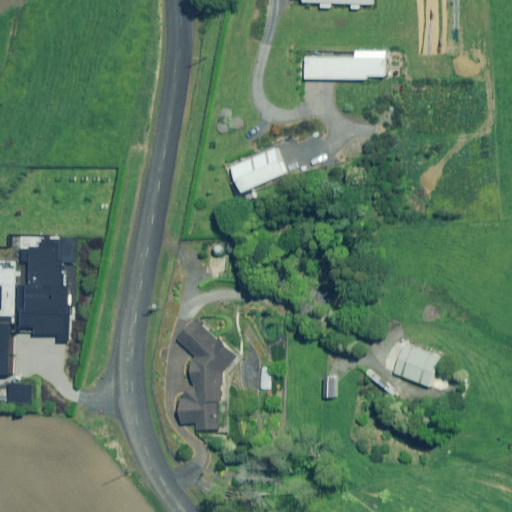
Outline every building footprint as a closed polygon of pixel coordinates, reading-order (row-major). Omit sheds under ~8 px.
[(309,0),(309,3),(325,3),(325,8),(336,9),(336,4),(357,4),(356,9),(364,9),(364,5),(376,5),(376,0),(309,0)] [(391,77),(392,59),(309,58),(309,79),(371,80),(372,77),(391,77)] [(288,173),(277,149),(234,168),(244,192),(288,173)] [(67,240),(48,239),(48,249),(28,249),(28,263),(35,263),(34,287),(23,287),(23,312),(27,312),(27,327),(40,328),(39,335),(66,335),(67,316),(70,316),(71,286),(66,285),(67,240)] [(225,340),(203,319),(183,340),(201,358),(198,362),(199,385),(190,398),(187,401),(188,424),(203,423),(203,431),(225,430),(224,402),(229,402),(228,384),(231,384),(231,372),(245,357),(226,339),(225,340)] [(0,375),(15,376),(17,323),(0,322),(0,375)] [(445,359),(408,345),(397,373),(434,388),(445,359)]
